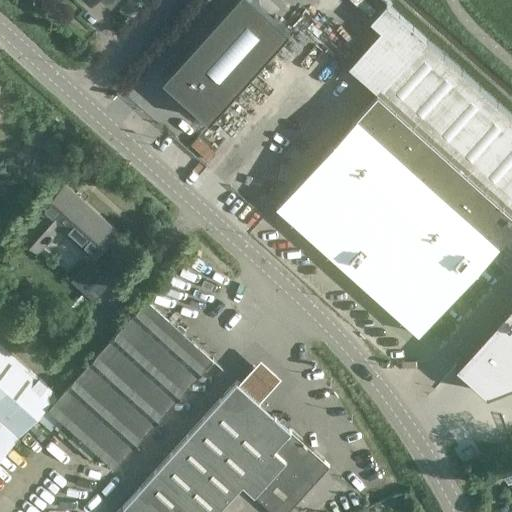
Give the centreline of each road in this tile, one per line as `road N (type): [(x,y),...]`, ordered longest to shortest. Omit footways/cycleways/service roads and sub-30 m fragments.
road 1 (unclassified): [(460,511),(352,352),(0,28)]
road 2 (unknown): [(278,278),(254,338),(96,511)]
